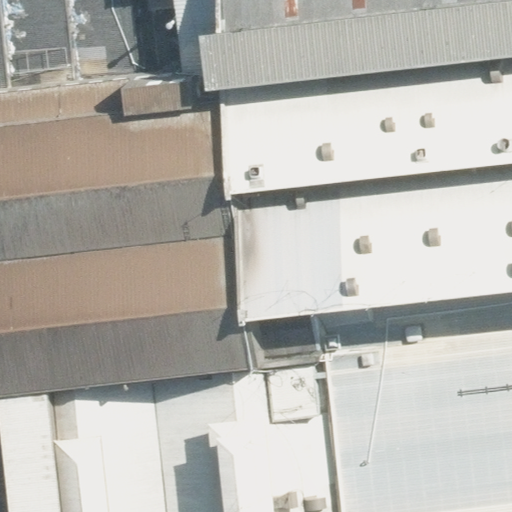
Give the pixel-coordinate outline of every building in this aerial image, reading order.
[(0,0),(0,74),(79,65),(71,0),(0,0)] [(511,0),(204,0),(210,49),(238,293),(511,261),(511,0)] [(0,376),(245,349),(238,293),(210,49),(79,65),(0,74),(0,376)] [(511,511),(511,271),(304,295),(310,351),(328,511),(511,511)] [(328,511),(310,351),(147,370),(162,511),(328,511)] [(162,511),(147,370),(12,385),(26,511),(162,511)] [(0,384),(0,511),(24,511),(12,385),(0,384)]
